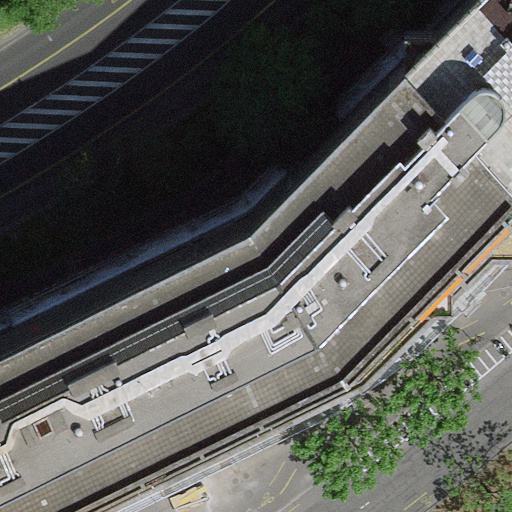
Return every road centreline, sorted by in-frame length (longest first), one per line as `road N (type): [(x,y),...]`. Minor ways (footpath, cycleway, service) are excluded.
road 1 (secondary): [(0,148),(209,0)]
road 2 (tertiary): [(358,511),(511,390)]
